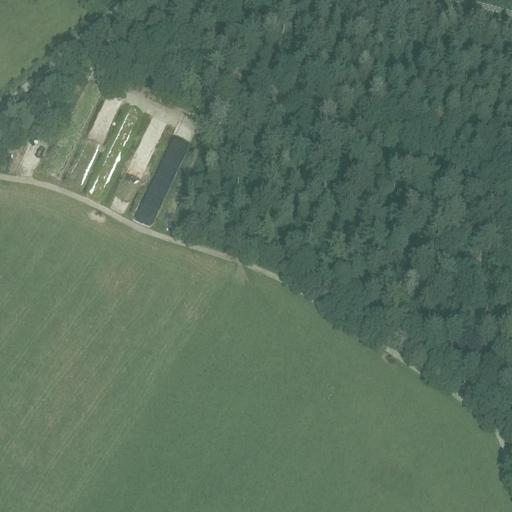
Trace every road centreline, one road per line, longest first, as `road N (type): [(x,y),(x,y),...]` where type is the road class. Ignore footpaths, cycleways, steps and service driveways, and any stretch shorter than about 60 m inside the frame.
road 1 (track): [(511,468),(500,435),(477,412),(279,277),(53,186),(0,175)]
road 2 (primary): [(511,29),(381,0)]
